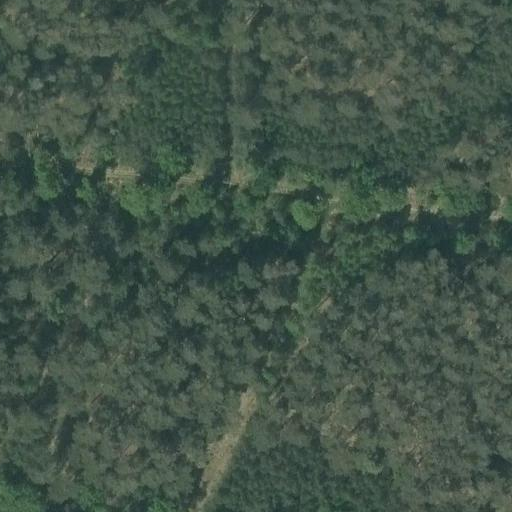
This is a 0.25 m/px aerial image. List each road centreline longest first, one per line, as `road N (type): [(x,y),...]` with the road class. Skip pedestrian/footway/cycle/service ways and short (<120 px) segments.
road 1 (track): [(193,166),(511,214)]
road 2 (track): [(0,143),(193,166)]
